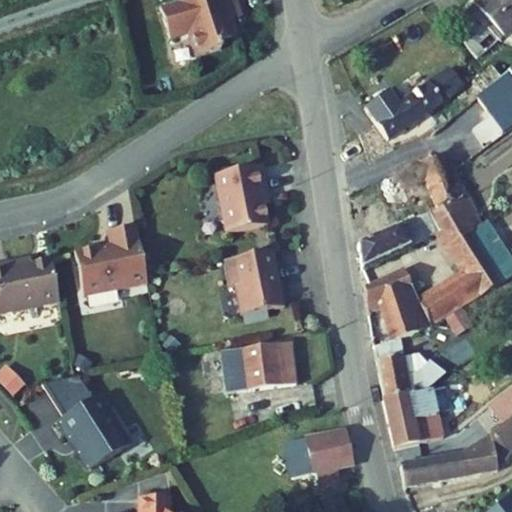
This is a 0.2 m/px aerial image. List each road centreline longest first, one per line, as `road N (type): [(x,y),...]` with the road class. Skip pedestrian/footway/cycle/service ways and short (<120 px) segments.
road 1 (residential): [(384,511),(303,49)]
road 2 (residential): [(0,215),(85,189),(303,49)]
